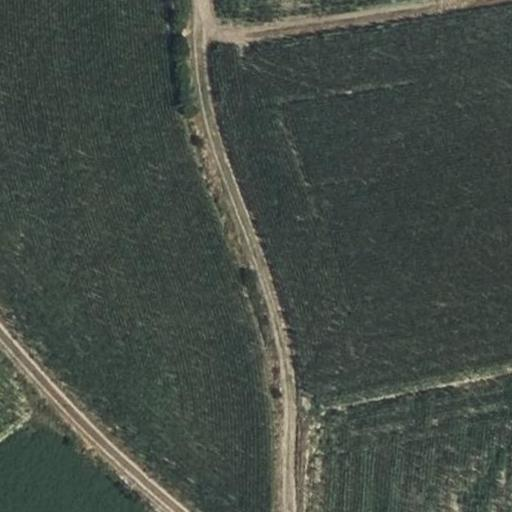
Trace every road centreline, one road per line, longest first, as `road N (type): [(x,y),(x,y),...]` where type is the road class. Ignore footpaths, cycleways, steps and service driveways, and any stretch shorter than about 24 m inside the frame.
road 1 (track): [(204,0),(210,122),(283,339),(287,511)]
road 2 (track): [(200,37),(242,40),(480,0)]
road 3 (track): [(0,330),(71,413),(183,511)]
